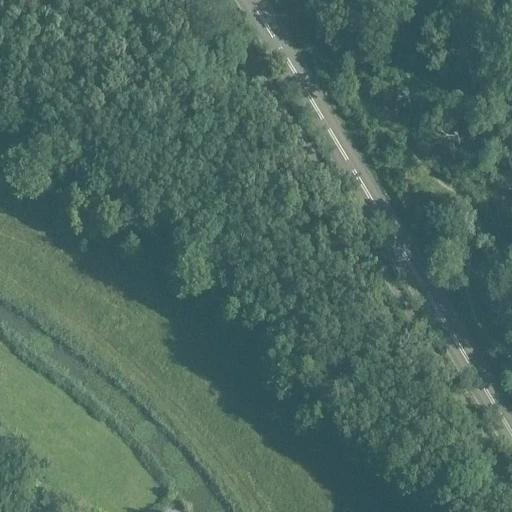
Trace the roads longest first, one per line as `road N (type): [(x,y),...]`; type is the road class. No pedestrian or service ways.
road 1 (secondary): [(511,438),(250,0)]
road 2 (unknown): [(283,0),(430,179),(474,203),(468,290),(511,359)]
